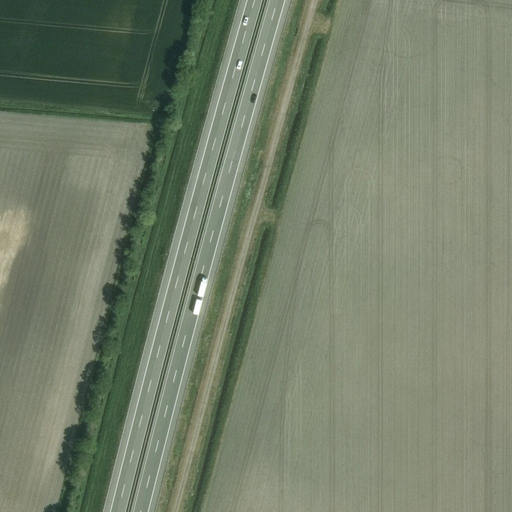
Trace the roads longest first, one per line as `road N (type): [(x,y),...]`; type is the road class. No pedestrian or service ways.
road 1 (track): [(318,0),(176,511)]
road 2 (motorway): [(141,511),(277,0)]
road 3 (motorway): [(255,0),(119,511)]
